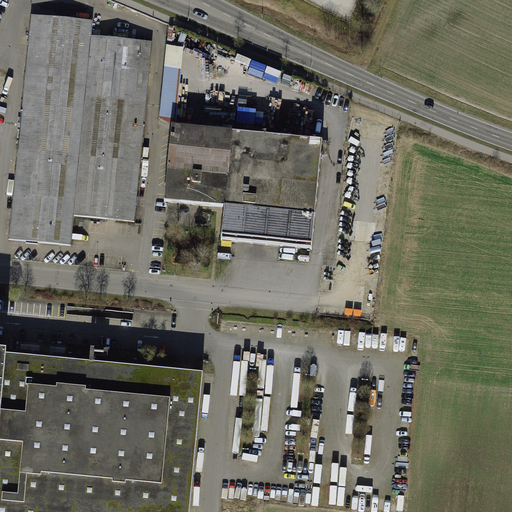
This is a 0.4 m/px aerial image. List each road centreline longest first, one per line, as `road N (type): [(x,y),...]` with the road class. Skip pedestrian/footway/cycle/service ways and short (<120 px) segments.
road 1 (secondary): [(511,140),(186,0)]
road 2 (unknown): [(73,0),(136,16),(157,32),(145,288)]
road 3 (residential): [(0,274),(310,304)]
road 4 (unknown): [(7,128),(14,32),(30,0)]
